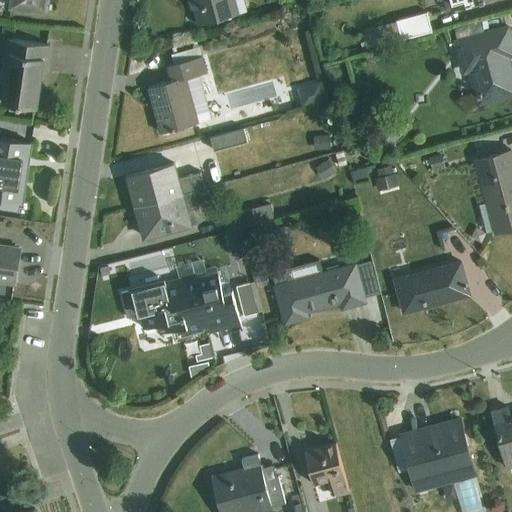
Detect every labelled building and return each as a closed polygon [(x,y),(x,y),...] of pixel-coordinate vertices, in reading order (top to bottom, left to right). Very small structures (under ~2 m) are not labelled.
[(10,0),(9,8),(47,13),(48,0),(10,0)] [(191,0),(198,25),(247,12),(243,0),(191,0)] [(448,0),(451,11),(491,0),(448,0)] [(375,32),(362,35),(366,48),(380,44),(380,46),(402,40),(402,41),(432,33),(427,13),(374,27),(375,32)] [(458,43),(485,36),(482,22),(455,29),(458,43)] [(485,36),(458,43),(454,44),(462,76),(469,75),(477,104),(511,94),(511,78),(508,64),(505,65),(503,58),(511,55),(511,48),(507,30),(485,36)] [(5,39),(1,70),(6,70),(1,103),(37,108),(42,72),(45,73),(50,46),(5,39)] [(173,65),(202,57),(199,47),(171,55),(173,65)] [(202,57),(173,65),(167,66),(171,81),(148,88),(161,134),(211,120),(199,75),(208,73),(203,56),(202,57)] [(319,84),(298,90),(303,107),(324,101),(319,84)] [(280,88),(272,108),(286,113),(294,94),(280,88)] [(394,119),(365,147),(378,161),(407,133),(394,119)] [(244,129),(210,138),(214,151),(247,142),(244,129)] [(330,136),(314,137),(315,151),(330,150),(330,136)] [(0,138),(0,199),(22,203),(31,144),(0,138)] [(511,155),(511,151),(475,161),(486,204),(479,205),(487,233),(494,231),(494,234),(511,229),(511,155)] [(442,154),(429,157),(433,172),(446,169),(442,154)] [(329,160),(316,168),(324,180),(337,172),(329,160)] [(136,207),(194,191),(205,188),(201,172),(180,178),(176,163),(128,176),(136,207)] [(378,179),(375,180),(378,191),(399,186),(396,175),(393,175),(391,166),(376,170),(378,179)] [(194,191),(136,207),(144,238),(202,222),(194,191)] [(240,229),(248,227),(274,219),(271,204),(222,217),(226,232),(240,229)] [(248,227),(240,229),(246,252),(253,278),(260,276),(248,227)] [(240,229),(226,232),(232,256),(246,252),(240,229)] [(0,282),(14,285),(19,249),(0,246),(0,282)] [(218,272),(221,284),(229,282),(225,265),(217,267),(216,265),(205,268),(203,259),(177,266),(180,278),(206,272),(206,275),(218,272)] [(287,273),(273,277),(285,323),(307,317),(305,312),(342,302),(343,307),(365,302),(354,263),(324,271),(320,259),(286,268),(287,273)] [(460,261),(395,279),(404,313),(469,295),(460,261)] [(117,280),(120,295),(136,292),(140,314),(134,316),(135,318),(160,311),(165,331),(160,333),(160,335),(186,328),(188,335),(204,331),(203,329),(213,326),(217,339),(218,338),(217,332),(239,326),(241,332),(243,332),(232,288),(222,291),(221,284),(218,272),(206,275),(135,290),(131,275),(117,279),(117,280)] [(120,295),(117,280),(106,283),(110,297),(120,295)] [(250,283),(236,286),(244,317),(257,313),(250,283)] [(507,407),(492,411),(508,469),(511,468),(511,418),(510,419),(507,407)] [(401,437),(410,469),(416,493),(454,483),(456,491),(478,485),(460,419),(459,420),(460,424),(434,431),(433,427),(401,435),(401,437)] [(460,424),(459,420),(433,427),(434,431),(460,424)] [(410,469),(401,437),(389,440),(394,460),(398,472),(410,469)] [(336,444),(305,452),(314,486),(331,481),(336,497),(349,494),(336,444)] [(265,480),(262,468),(258,455),(242,460),(244,470),(213,478),(213,477),(211,477),(220,511),(235,511),(271,502),(273,507),(286,504),(278,477),(277,477),(265,480)] [(265,480),(277,477),(274,465),(262,468),(265,480)] [(271,502),(235,511),(262,511),(273,509),(273,507),(271,502)] [(295,511),(291,511),(303,511),(301,503),(294,505),(295,511)]
